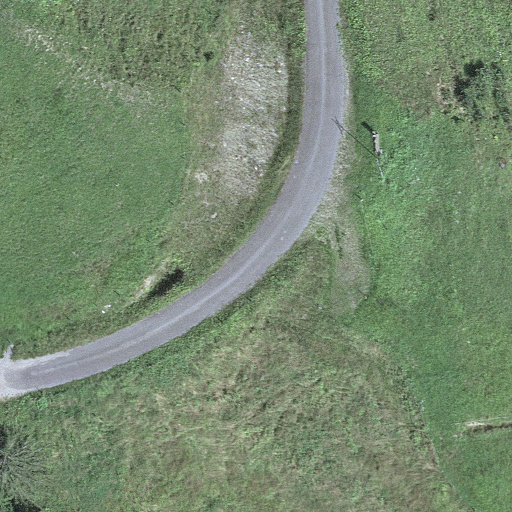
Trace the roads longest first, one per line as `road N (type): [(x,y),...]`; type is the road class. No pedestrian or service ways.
road 1 (track): [(0,377),(84,358),(153,328),(256,255),(310,160),(322,100),(315,0)]
road 2 (track): [(256,255),(395,511)]
